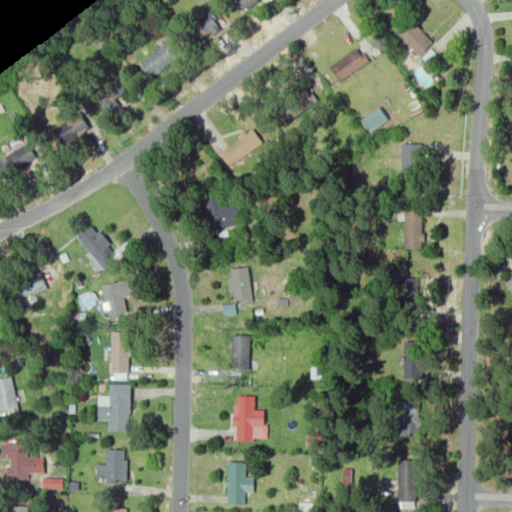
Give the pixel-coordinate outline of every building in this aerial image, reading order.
[(259,0),(239,13),(230,0),(259,0)] [(211,10),(222,26),(213,32),(210,28),(196,38),(187,27),(211,10)] [(410,16),(434,44),(418,58),(394,30),(410,16)] [(182,54),(151,74),(139,56),(170,36),(182,54)] [(369,59),(339,81),(327,64),(357,42),(369,59)] [(109,111),(124,101),(118,93),(133,84),(124,70),(95,88),(109,111)] [(312,95),(282,117),(270,100),(300,78),(312,95)] [(72,94),(92,126),(74,137),(54,105),(72,94)] [(391,120),(371,133),(361,118),(381,105),(391,120)] [(267,137),(237,159),(225,142),(255,120),(267,137)] [(44,154),(13,174),(1,156),(32,136),(44,154)] [(420,143),(420,167),(403,167),(403,144),(420,143)] [(202,194),(210,228),(230,223),(228,216),(244,212),(242,201),(228,204),(225,189),(202,194)] [(427,210),(426,247),(405,247),(406,210),(427,210)] [(98,220),(114,253),(96,263),(79,230),(98,220)] [(511,289),(506,293),(495,275),(511,264),(511,289)] [(249,265),(254,302),(233,305),(228,268),(249,265)] [(116,270),(130,304),(111,313),(97,278),(116,270)] [(423,273),(423,310),(402,310),(402,273),(423,273)] [(133,333),(130,370),(109,369),(112,332),(133,333)] [(251,332),(251,369),(230,369),(230,332),(251,332)] [(405,377),(424,377),(425,341),(406,341),(405,377)] [(414,356),(414,393),(393,393),(393,356),(414,356)] [(0,376),(15,373),(24,409),(3,414),(0,400),(0,376)] [(129,427),(110,427),(110,417),(97,417),(97,394),(110,394),(111,382),(130,383),(129,427)] [(262,436),(237,435),(238,389),(257,390),(256,405),(263,406),(262,436)] [(420,400),(401,400),(401,432),(421,432),(420,400)] [(125,441),(123,477),(102,476),(104,439),(125,441)] [(247,476),(263,477),(262,494),(250,493),(249,503),(228,502),(231,457),(248,458),(247,476)] [(415,462),(415,499),(394,499),(394,462),(415,462)] [(44,487),(63,488),(63,478),(44,477),(44,487)] [(33,497),(31,511),(10,511),(12,496),(33,497)]
